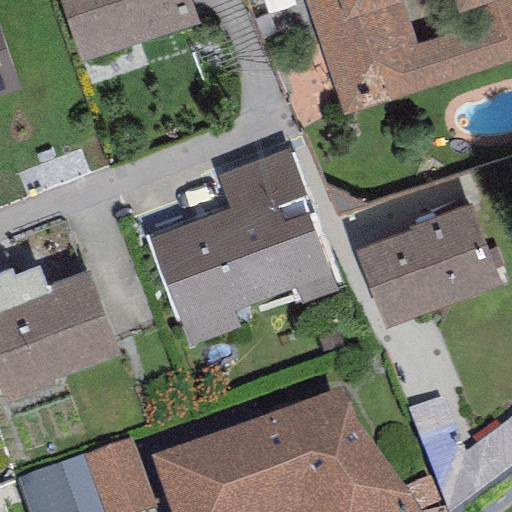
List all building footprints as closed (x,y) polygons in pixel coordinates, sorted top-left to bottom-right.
[(193,0),(63,0),(80,51),(198,12),(193,0)] [(511,0),(306,0),(342,107),(511,51),(511,0)] [(0,28),(0,83),(17,78),(0,28)] [(289,142),(217,169),(228,200),(232,211),(301,186),(305,185),(289,142)] [(228,200),(150,229),(190,337),(240,319),(233,302),(295,279),(302,296),(337,283),(331,268),(301,186),(232,211),(228,200)] [(410,219),(356,238),(384,317),(503,274),(472,190),(408,213),(410,219)] [(88,259),(0,291),(0,379),(5,394),(56,375),(54,369),(119,345),(88,259)] [(342,394),(152,461),(169,511),(413,511),(359,437),(342,394)] [(451,399),(420,411),(456,501),(511,479),(511,427),(469,444),(451,399)] [(138,440),(26,481),(37,511),(155,511),(164,509),(138,440)]
